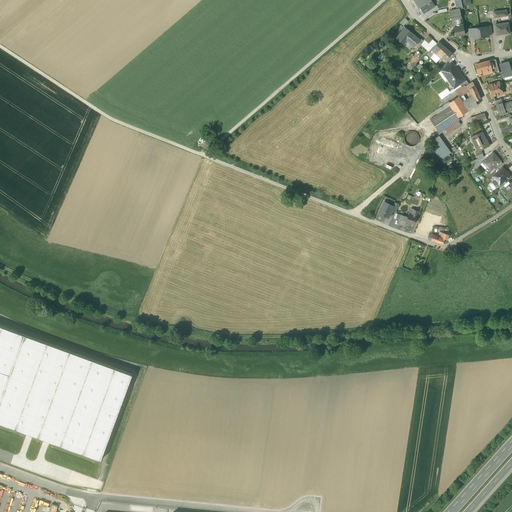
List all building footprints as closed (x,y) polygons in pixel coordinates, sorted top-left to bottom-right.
[(414,0),(419,8),(420,7),(424,13),(435,6),(430,0),(414,0)] [(455,10),(450,11),(452,20),(455,19),(459,18),(462,18),(460,9),(457,10),(455,10)] [(509,23),(495,25),(497,35),(510,34),(509,23)] [(457,27),(454,28),(456,36),(466,34),(464,29),(463,24),(460,26),(457,27)] [(488,26),(480,28),(481,37),(490,36),(489,34),(488,26)] [(420,40),(405,28),(396,39),(403,44),(406,41),(414,47),(417,44),(420,40)] [(480,28),(472,29),(473,37),(473,39),(481,37),(480,28)] [(428,35),(424,40),(429,44),(433,39),(428,35)] [(452,54),(439,42),(431,50),(435,54),(441,57),(442,56),(445,58),(447,60),(452,54)] [(441,57),(435,54),(431,58),(436,63),(441,57)] [(415,55),(410,62),(413,65),(413,66),(419,58),(415,55)] [(496,60),(489,61),(490,67),(491,69),(492,69),(493,71),(498,69),(496,60)] [(487,61),(476,64),(478,73),(483,72),(483,74),(490,72),(489,69),(491,69),(490,67),(489,61),(487,61)] [(508,61),(500,64),(504,77),(511,75),(511,74),(510,66),(508,61)] [(459,84),(465,80),(453,64),(449,66),(449,65),(442,71),(448,80),(449,79),(455,87),(459,84)] [(469,84),(465,86),(465,85),(462,87),(456,90),(456,91),(459,96),(459,97),(463,95),(461,93),(468,90),(470,88),(475,85),(473,81),(469,84)] [(499,82),(488,85),(492,96),(502,93),(499,82)] [(481,99),(475,85),(470,88),(473,96),(476,101),(481,99)] [(444,104),(452,97),(449,93),(441,100),(444,104)] [(459,96),(449,103),(451,106),(458,117),(468,111),(463,103),(459,97),(459,96)] [(473,96),(463,103),(468,111),(477,104),(476,101),(473,96)] [(502,102),(498,104),(501,115),(510,112),(509,110),(511,108),(511,100),(503,104),(502,102)] [(451,106),(430,119),(439,133),(460,120),(458,117),(451,106)] [(485,113),(471,117),(473,122),(487,118),(485,113)] [(419,142),(419,139),(419,136),(417,134),(415,132),(412,131),(409,132),(407,134),(405,136),(404,139),(405,142),(407,144),(409,146),(412,146),(415,146),(417,144),(419,142)] [(482,131),(473,136),(476,143),(475,143),(478,151),(481,150),(490,146),(488,141),(487,142),(482,131)] [(449,154),(437,137),(430,142),(441,159),(449,154)] [(483,153),(481,150),(478,151),(475,152),(478,158),(479,161),(484,157),(483,153)] [(486,159),(483,162),(489,169),(492,166),(494,167),(501,161),(493,152),(486,159)] [(477,163),(474,165),(477,168),(483,162),(486,159),(484,157),(479,161),(477,163)] [(496,173),(493,176),(500,185),(511,175),(503,167),(496,173)] [(511,198),(504,190),(501,192),(500,193),(507,201),(511,198)] [(388,204),(384,202),(378,213),(388,217),(392,210),(394,206),(393,206),(388,204)] [(375,219),(382,223),(385,217),(378,214),(375,219)] [(407,217),(401,215),(398,223),(405,225),(406,222),(413,224),(416,216),(412,215),(409,214),(407,217)] [(423,225),(419,223),(415,234),(421,237),(424,229),(422,229),(423,225)] [(425,230),(424,229),(421,237),(428,239),(429,234),(430,235),(430,234),(432,227),(428,226),(426,225),(425,230)] [(438,237),(433,235),(431,240),(443,244),(444,239),(445,240),(445,239),(447,240),(449,235),(440,232),(438,237)] [(0,422),(101,459),(133,373),(0,324),(0,422)]
